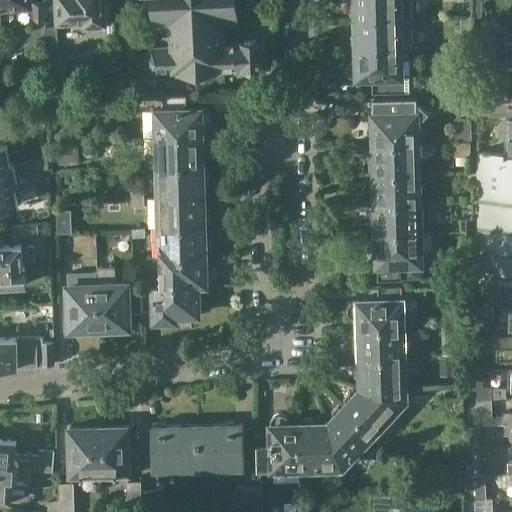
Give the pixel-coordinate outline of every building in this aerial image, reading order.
[(57,0),(58,21),(86,20),(86,23),(107,23),(106,3),(111,3),(110,0),(57,0)] [(171,24),(171,37),(225,33),(224,20),(237,20),(237,24),(239,24),(238,0),(153,0),(154,29),(158,29),(157,25),(171,24)] [(356,17),(356,20),(409,18),(409,17),(412,17),(411,0),(354,0),(355,3),(350,6),(351,15),(356,17)] [(33,28),(45,23),(44,1),(33,1),(33,28)] [(351,45),(356,47),(357,50),(410,48),(409,18),(356,20),(356,34),(351,37),(351,45)] [(483,31),(495,31),(508,30),(507,21),(483,21),(483,31)] [(45,36),(45,27),(45,23),(33,28),(10,37),(16,50),(45,36)] [(45,27),(45,36),(45,51),(57,51),(55,27),(45,27)] [(511,30),(508,30),(495,31),(496,44),(483,45),(482,65),(495,64),(508,64),(508,67),(511,66),(511,30)] [(225,33),(171,37),(172,47),(153,48),(145,57),(145,63),(153,70),(180,69),(180,71),(177,71),(177,73),(222,71),(222,69),(221,69),(221,67),(224,67),(224,43),(225,43),(225,33)] [(474,36),(461,37),(461,47),(473,47),(474,47),(474,36)] [(225,43),(224,43),(224,67),(242,66),(242,69),(260,69),(260,60),(262,59),(264,59),(263,39),(241,40),(241,42),(225,43)] [(473,47),(461,47),(461,58),(473,57),(474,57),(474,47),(473,47)] [(357,50),(357,57),(357,58),(356,58),(354,58),(351,59),(350,59),(349,61),(348,62),(347,64),(346,64),(346,66),(346,68),(346,69),(346,70),(347,72),(348,74),(349,75),(350,76),(352,76),(354,77),(356,77),(372,77),(373,91),(411,90),(410,48),(357,50)] [(511,66),(508,67),(509,88),(497,88),(495,64),(482,65),(481,106),(511,105),(511,66)] [(465,88),(476,88),(476,76),(464,76),(465,88)] [(156,111),(157,138),(202,136),(201,125),(204,125),(205,125),(207,124),(209,123),(210,121),(211,120),(211,119),(212,118),(212,116),(211,114),(211,113),(210,112),(209,111),(208,110),(206,109),(203,108),(187,109),(187,94),(164,95),(164,110),(156,111)] [(373,142),(373,144),(421,143),(420,124),(432,112),(420,102),(420,98),(372,99),(373,128),(368,130),(368,139),(373,142)] [(511,282),(511,105),(481,106),(481,118),(500,118),(500,135),(509,135),(509,154),(479,152),(476,302),(494,302),(494,282),(511,282)] [(455,131),(455,140),(470,140),(470,121),(461,121),(461,130),(455,131)] [(146,169),(157,168),(203,166),(202,152),(207,148),(207,140),(202,137),(202,136),(157,138),(157,155),(145,155),(146,169)] [(422,173),(421,143),(373,144),(374,158),(369,161),(369,171),(374,173),(374,174),(422,173)] [(455,156),(470,156),(470,143),(449,143),(449,151),(455,156)] [(0,176),(44,168),(42,160),(16,165),(10,161),(6,144),(0,145),(0,176)] [(203,168),(203,166),(157,168),(158,198),(203,196),(203,181),(208,178),(208,171),(203,168)] [(44,168),(0,176),(0,207),(18,203),(15,188),(20,184),(46,179),(44,168)] [(375,190),(375,204),(423,203),(422,173),(374,174),(374,176),(369,179),(369,188),(375,190)] [(204,226),(204,224),(209,220),(209,212),(204,210),(203,196),(158,198),(159,227),(204,226)] [(145,198),(131,198),(131,208),(145,207),(145,198)] [(376,220),(376,235),(423,233),(433,233),(432,203),(423,203),(375,204),(375,205),(370,208),(370,217),(376,220)] [(70,233),(70,210),(55,210),(55,233),(70,233)] [(473,219),(460,219),(460,232),(473,232),(473,219)] [(37,222),(13,224),(14,238),(38,237),(37,222)] [(205,240),(204,226),(159,227),(159,257),(205,256),(205,253),(210,250),(209,242),(205,240)] [(132,238),(146,237),(146,228),(132,228),(132,238)] [(424,265),(423,233),(376,235),(371,238),(371,248),(376,250),(377,280),(402,279),(425,278),(424,265)] [(0,284),(26,282),(24,264),(23,264),(23,261),(36,260),(34,245),(21,246),(21,244),(4,245),(3,237),(0,237),(0,284)] [(159,257),(160,284),(160,285),(198,284),(207,284),(208,284),(210,283),(211,283),(213,282),(214,280),(215,279),(216,278),(216,276),(217,275),(217,273),(216,272),(216,271),(216,270),(214,268),(213,267),(211,266),(209,266),(208,265),(206,266),(205,266),(205,256),(159,257)] [(129,312),(143,312),(143,292),(132,292),(131,279),(116,279),(115,267),(114,267),(98,267),(97,268),(97,280),(98,280),(99,328),(101,328),(104,333),(112,332),(115,327),(129,327),(129,312)] [(98,280),(97,280),(67,281),(69,328),(84,328),(87,333),(95,333),(97,328),(99,328),(98,280)] [(495,300),(511,300),(511,283),(495,283),(495,300)] [(204,300),(198,298),(198,284),(160,285),(160,284),(150,284),(151,311),(143,312),(143,325),(155,325),(155,320),(159,320),(162,324),(169,324),(172,319),(175,319),(175,314),(199,314),(199,311),(204,308),(204,300)] [(359,318),(359,329),(403,327),(402,285),(377,286),(378,300),(358,300),(357,300),(355,300),(354,301),(352,301),(351,303),(350,304),(349,305),(348,307),(348,309),(348,310),(348,312),(349,313),(349,314),(350,315),(351,316),(352,317),(354,318),(355,319),(357,319),(359,318)] [(466,294),(462,294),(450,295),(450,311),(466,310),(466,294)] [(493,322),(494,302),(476,302),(476,314),(475,322),(493,322)] [(359,329),(354,333),(354,342),(360,344),(360,358),(404,357),(403,327),(359,329)] [(511,348),(511,336),(471,335),(470,348),(484,348),(498,348),(498,349),(510,349),(511,348)] [(4,366),(39,365),(38,349),(18,349),(17,337),(0,337),(0,368),(2,368),(2,366),(4,366)] [(43,363),(55,363),(54,341),(42,342),(43,363)] [(463,342),(452,342),(452,355),(464,354),(463,342)] [(483,360),(484,348),(470,348),(469,367),(477,367),(477,360),(483,360)] [(511,348),(510,349),(498,349),(498,359),(511,359),(511,348)] [(443,356),(431,356),(431,367),(444,367),(443,356)] [(361,374),(361,388),(406,386),(404,357),(360,358),(360,359),(355,362),(355,371),(361,374)] [(469,367),(469,387),(482,388),(483,367),(477,367),(469,367)] [(361,388),(355,394),(348,393),(344,398),(345,405),(344,406),(375,433),(406,401),(406,386),(361,388)] [(505,389),(482,388),(469,387),(469,402),(491,400),(505,399),(505,389)] [(492,418),(491,400),(469,402),(468,427),(480,426),(502,426),(502,418),(492,418)] [(334,408),(336,414),(328,423),(329,423),(330,467),(342,467),(375,433),(344,406),(337,405),(334,408)] [(504,424),(511,423),(511,410),(502,411),(502,418),(502,426),(504,426),(504,424)] [(300,468),(298,424),(289,424),(289,423),(289,422),(289,420),(288,419),(287,417),(286,416),(285,415),(283,414),(282,414),(279,413),(277,414),(275,415),(273,416),(272,417),(271,419),(271,420),(271,422),(271,423),(271,425),(271,444),(257,445),(257,468),(300,468)] [(300,424),(298,424),(300,468),(330,467),(329,423),(328,423),(314,423),(310,418),(303,418),(300,424)] [(243,422),(221,423),(223,469),(244,468),(244,446),(246,446),(245,426),(243,426),(243,422)] [(197,423),(175,424),(177,471),(199,470),(197,423)] [(221,423),(197,423),(199,470),(223,469),(221,423)] [(511,423),(504,424),(504,426),(502,426),(503,434),(509,434),(509,435),(509,436),(510,437),(511,438),(511,439),(511,423)] [(153,471),(177,471),(175,424),(152,425),(152,429),(150,429),(151,449),(153,448),(153,471)] [(127,425),(98,426),(100,477),(129,476),(128,460),(129,460),(129,442),(127,442),(127,425)] [(100,477),(98,426),(69,427),(70,444),(69,444),(70,462),(71,462),(72,478),(100,477)] [(468,449),(480,448),(480,426),(468,427),(468,449)] [(16,455),(17,440),(0,438),(0,468),(30,471),(52,472),(53,452),(38,451),(37,456),(16,455)] [(480,476),(480,448),(468,449),(467,476),(480,476)] [(29,479),(30,471),(0,468),(0,499),(12,500),(28,501),(29,479)] [(511,474),(499,475),(499,486),(511,485),(511,474)] [(467,500),(486,498),(485,475),(480,476),(467,476),(467,500)] [(142,511),(142,491),(141,482),(127,482),(128,511),(142,511)] [(72,484),(59,484),(60,511),(73,511),(72,484)] [(237,485),(229,510),(256,511),(261,511),(258,488),(247,488),(237,485)] [(152,491),(142,491),(142,511),(172,511),(163,488),(152,491)] [(375,495),(373,511),(389,511),(390,496),(375,495)] [(300,496),(300,510),(311,510),(311,496),(300,496)] [(486,499),(486,498),(467,500),(467,511),(497,511),(498,499),(486,499)]
